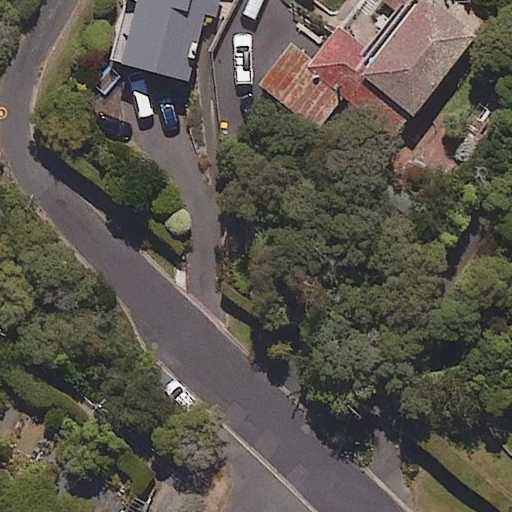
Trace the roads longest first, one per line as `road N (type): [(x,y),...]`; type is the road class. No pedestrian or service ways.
road 1 (residential): [(365,511),(34,177),(12,131)]
road 2 (residential): [(59,0),(18,73),(12,131)]
